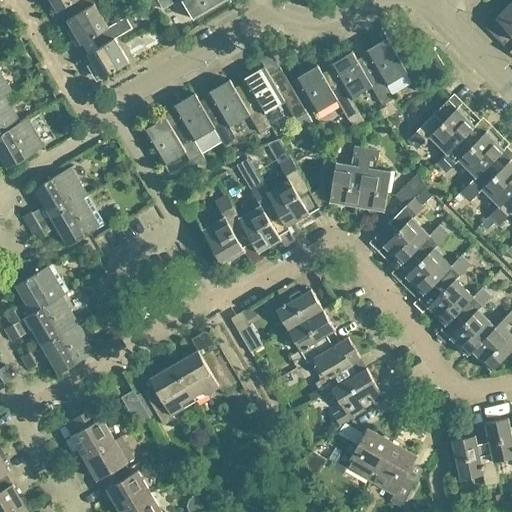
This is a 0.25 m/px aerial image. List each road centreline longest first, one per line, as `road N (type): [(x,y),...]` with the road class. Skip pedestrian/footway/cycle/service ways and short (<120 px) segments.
road 1 (residential): [(511,383),(451,396),(397,307),(346,249),(325,248),(219,298)]
road 2 (residential): [(219,298),(34,399)]
road 3 (residential): [(219,298),(115,122)]
road 4 (residential): [(107,108),(271,15)]
road 5 (residential): [(107,108),(70,99),(13,0)]
road 6 (residential): [(34,399),(18,408),(77,511)]
road 7 (residential): [(0,191),(115,122)]
